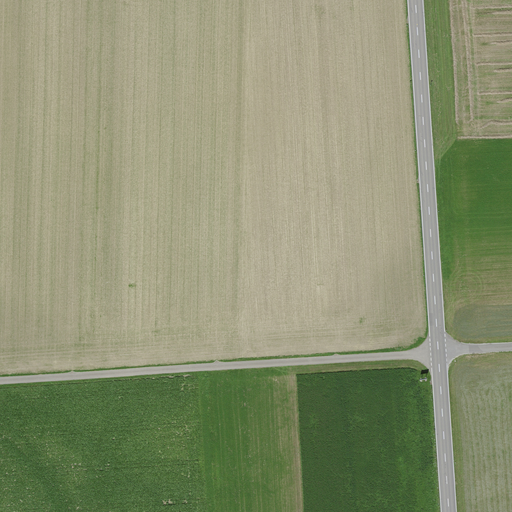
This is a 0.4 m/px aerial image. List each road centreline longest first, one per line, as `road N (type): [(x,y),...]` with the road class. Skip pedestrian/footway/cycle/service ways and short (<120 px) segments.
road 1 (primary): [(415,0),(449,511)]
road 2 (track): [(511,346),(0,380)]
